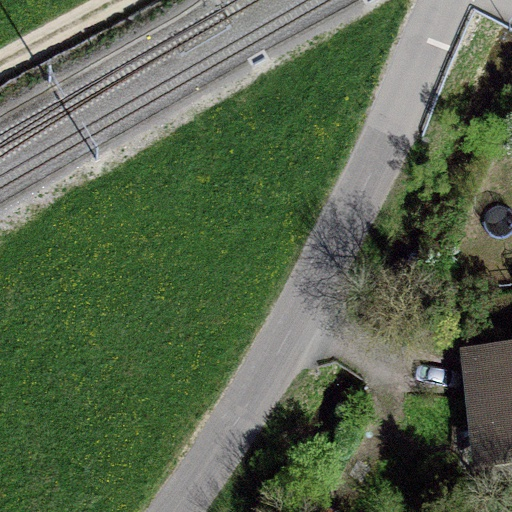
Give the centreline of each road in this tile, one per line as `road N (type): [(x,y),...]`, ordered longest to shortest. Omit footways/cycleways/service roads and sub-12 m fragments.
road 1 (unclassified): [(451,0),(303,323),(173,511)]
road 2 (track): [(113,0),(0,64)]
